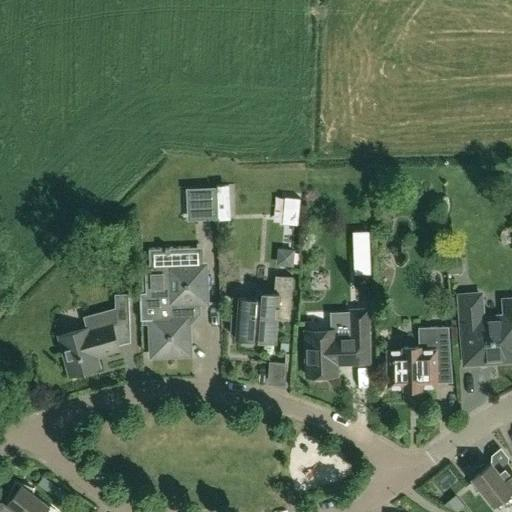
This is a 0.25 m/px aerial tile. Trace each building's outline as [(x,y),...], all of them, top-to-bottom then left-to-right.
[(212,186),(187,187),(188,216),(213,215),(212,186)] [(293,266),(294,250),(277,249),(276,265),(293,266)] [(150,322),(151,355),(188,354),(187,320),(189,320),(197,312),(197,302),(205,302),(204,265),(141,267),(142,293),(139,293),(140,323),(150,322)] [(289,318),(293,276),(275,275),(273,292),(261,291),(260,298),(238,297),(237,314),(231,313),(229,331),(236,331),(235,339),(253,340),(253,336),(258,337),(258,342),(276,343),(278,318),(289,318)] [(115,307),(115,324),(129,323),(128,293),(114,294),(115,307)] [(511,315),(482,318),(480,294),(459,295),(464,363),(511,359),(511,315)] [(348,309),(349,336),(335,337),(335,329),(305,330),(306,376),(316,375),(317,379),(327,379),(329,375),(336,375),(336,363),(368,362),(367,309),(348,309)] [(91,373),(93,369),(98,367),(94,353),(102,351),(102,353),(118,348),(111,324),(88,330),(87,327),(58,335),(69,375),(76,373),(80,375),(91,373)] [(435,362),(450,362),(448,326),(419,327),(419,346),(403,347),(403,350),(387,350),(388,386),(403,385),(403,389),(420,388),(420,385),(436,385),(435,362)] [(511,494),(511,468),(507,463),(498,470),(491,461),(487,464),(486,463),(468,471),(476,490),(479,488),(493,505),(510,492),(511,494)] [(57,511),(32,492),(33,488),(14,481),(7,499),(8,500),(5,504),(15,511),(13,511),(57,511)] [(454,511),(461,511),(466,508),(457,496),(445,506),(444,507),(454,511)]
